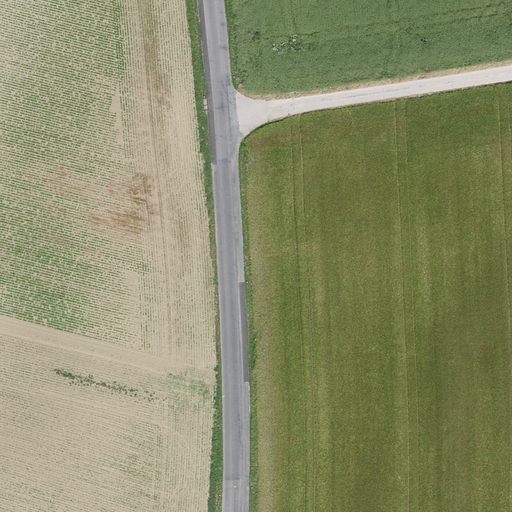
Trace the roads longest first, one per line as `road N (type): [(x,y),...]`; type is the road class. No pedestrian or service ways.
road 1 (tertiary): [(208,0),(222,115),(238,511)]
road 2 (track): [(222,115),(511,71)]
